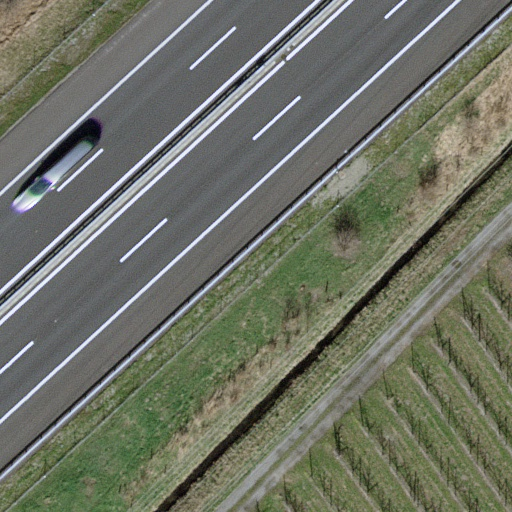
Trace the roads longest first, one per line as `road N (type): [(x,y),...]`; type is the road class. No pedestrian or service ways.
road 1 (motorway): [(0,373),(406,0)]
road 2 (track): [(511,220),(232,511)]
road 3 (motorway): [(263,0),(0,241)]
